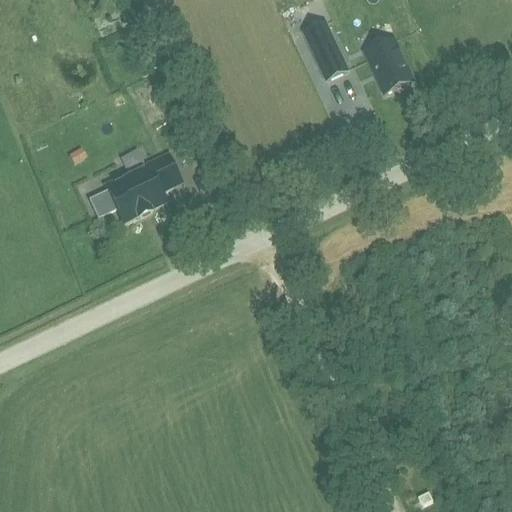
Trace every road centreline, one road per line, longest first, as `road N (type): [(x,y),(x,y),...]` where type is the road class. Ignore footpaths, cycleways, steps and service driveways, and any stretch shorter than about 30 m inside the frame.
road 1 (unclassified): [(0,365),(511,125)]
road 2 (track): [(396,511),(263,242)]
